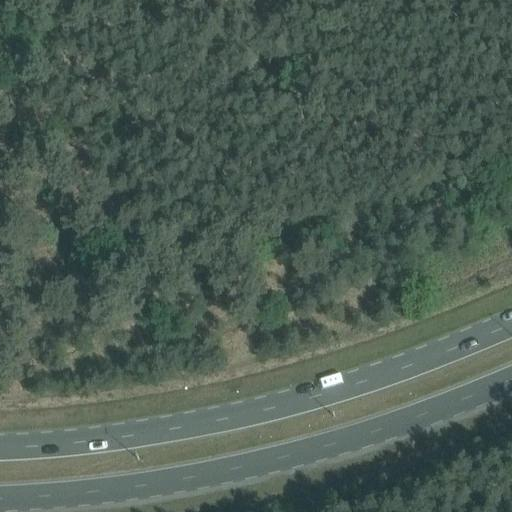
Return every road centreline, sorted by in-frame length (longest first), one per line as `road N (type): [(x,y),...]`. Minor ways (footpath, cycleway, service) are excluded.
road 1 (primary): [(511,317),(268,405),(186,424),(0,443)]
road 2 (primary): [(0,501),(43,501),(285,458),(511,381)]
